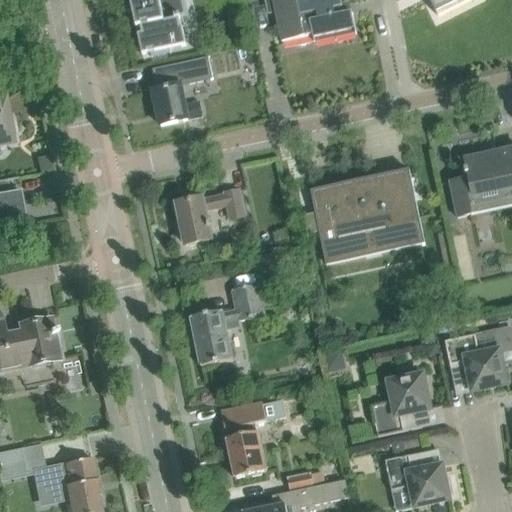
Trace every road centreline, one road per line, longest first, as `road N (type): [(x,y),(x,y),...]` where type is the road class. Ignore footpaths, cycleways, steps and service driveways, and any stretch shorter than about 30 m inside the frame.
road 1 (residential): [(97,171),(511,81)]
road 2 (residential): [(167,511),(114,260)]
road 3 (residential): [(97,171),(66,29)]
